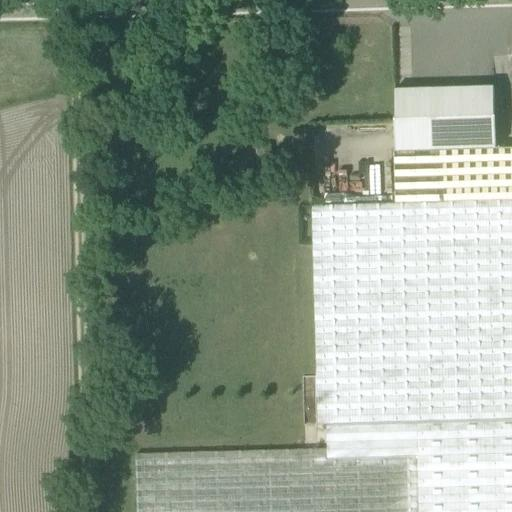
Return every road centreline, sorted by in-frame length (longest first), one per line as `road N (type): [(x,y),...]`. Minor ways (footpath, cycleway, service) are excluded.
road 1 (track): [(95,511),(71,4)]
road 2 (unclassified): [(0,6),(238,0)]
